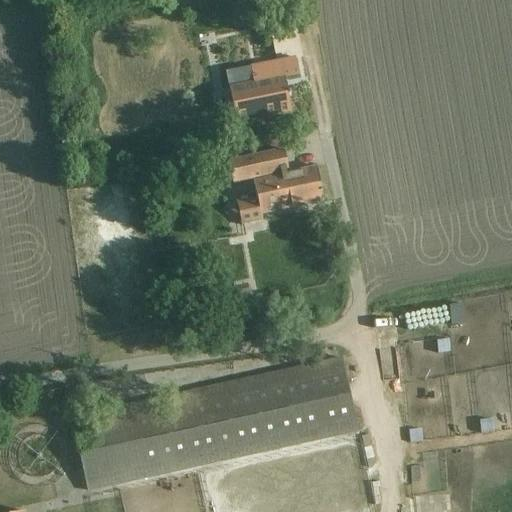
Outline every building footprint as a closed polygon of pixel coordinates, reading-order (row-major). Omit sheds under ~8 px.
[(229,125),(285,113),(277,77),(222,88),(229,125)] [(235,224),(320,204),(312,169),(227,189),(235,224)] [(181,170),(157,173),(159,190),(183,187),(181,170)] [(396,333),(401,349),(415,345),(410,329),(396,333)] [(341,361),(67,417),(82,493),(356,437),(341,361)]
